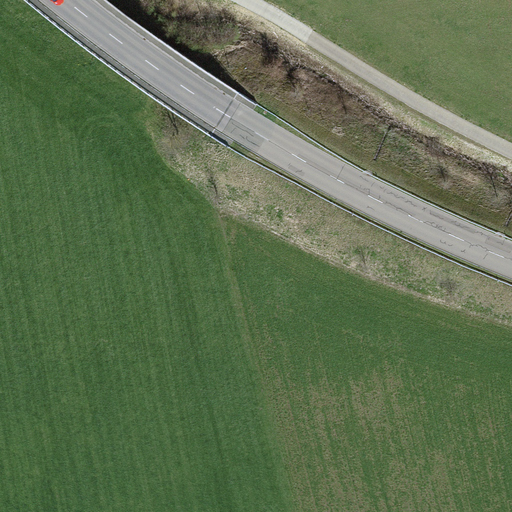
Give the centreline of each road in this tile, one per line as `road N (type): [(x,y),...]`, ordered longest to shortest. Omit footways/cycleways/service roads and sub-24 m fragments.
road 1 (secondary): [(511,259),(440,231),(212,111),(65,0)]
road 2 (track): [(246,0),(511,151)]
